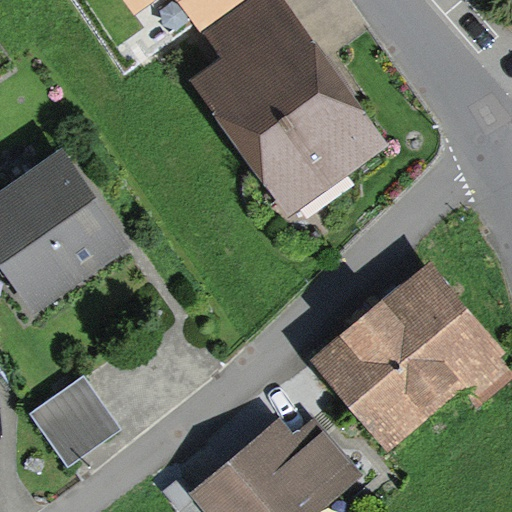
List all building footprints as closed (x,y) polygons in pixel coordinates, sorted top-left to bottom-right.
[(391,142),(289,0),(244,0),(203,30),(220,53),(188,76),(288,215),(391,142)] [(132,241),(62,142),(0,185),(0,263),(33,310),(132,241)] [(477,407),(511,377),(511,371),(499,356),(507,350),(430,257),(308,357),(385,450),(461,387),(477,407)] [(120,428),(83,374),(28,410),(66,465),(120,428)] [(204,511),(318,511),(364,474),(312,412),(290,430),(278,415),(187,491),(204,511)]
